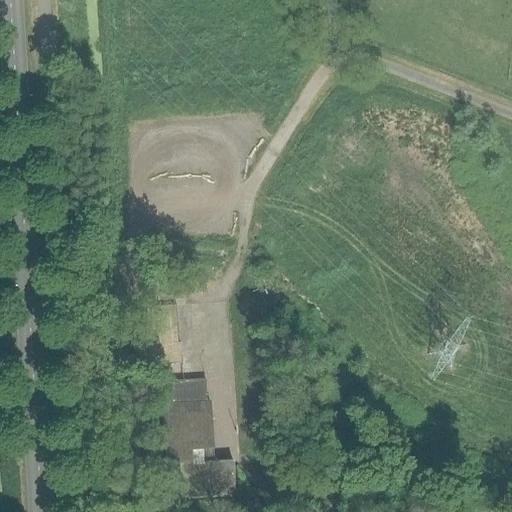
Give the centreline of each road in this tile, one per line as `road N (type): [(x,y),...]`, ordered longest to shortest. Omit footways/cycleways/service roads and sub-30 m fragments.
road 1 (primary): [(40,511),(9,0)]
road 2 (track): [(28,300),(196,295),(209,307),(215,390)]
